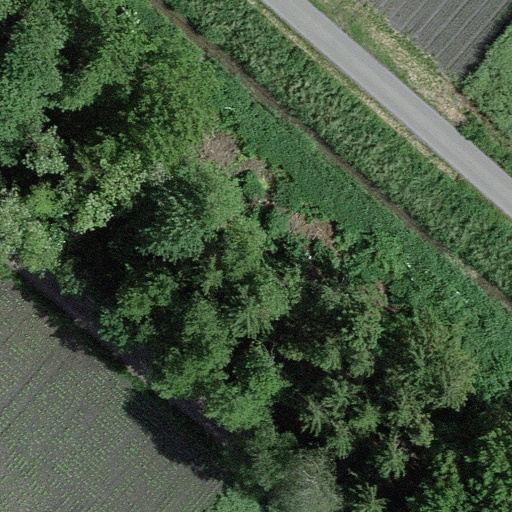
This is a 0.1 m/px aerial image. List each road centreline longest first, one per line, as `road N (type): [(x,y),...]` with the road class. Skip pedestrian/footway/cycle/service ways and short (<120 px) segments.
road 1 (track): [(0,213),(341,511)]
road 2 (track): [(290,0),(511,194)]
